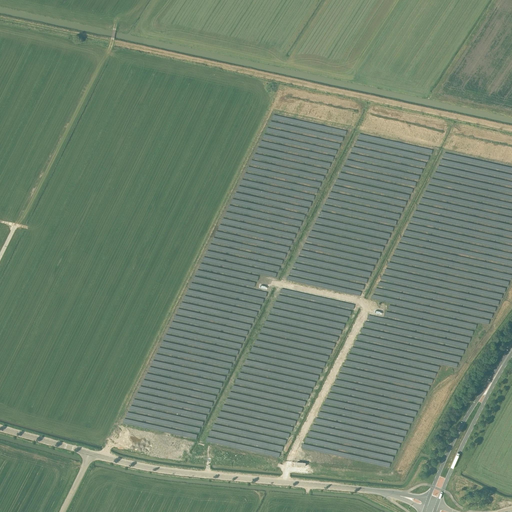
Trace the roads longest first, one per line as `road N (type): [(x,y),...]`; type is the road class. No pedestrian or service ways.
road 1 (track): [(111,41),(511,129)]
road 2 (unclassified): [(383,491),(92,455)]
road 3 (track): [(0,256),(111,43),(115,19)]
road 4 (primary): [(506,357),(455,436),(427,501)]
road 5 (primary): [(436,505),(506,357)]
